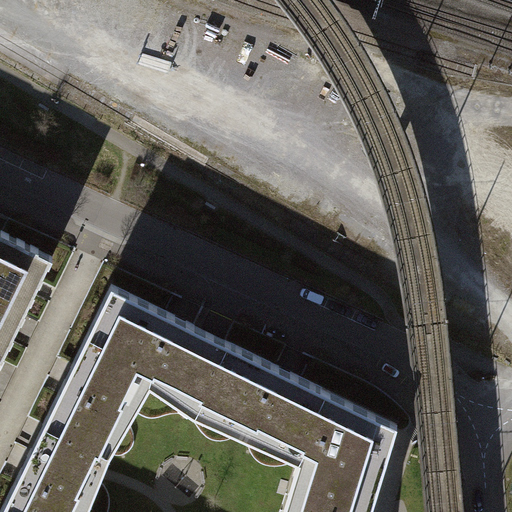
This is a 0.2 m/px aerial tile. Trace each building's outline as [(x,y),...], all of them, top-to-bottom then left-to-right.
[(0,230),(0,358),(2,359),(17,327),(53,256),(0,230)] [(184,319),(112,284),(85,339),(140,367),(198,395),(225,339),(184,319)] [(100,449),(140,367),(85,339),(66,378),(44,422),(100,449)] [(198,395),(302,445),(321,386),(297,374),(225,339),(198,395)] [(281,511),(370,511),(376,494),(398,423),(321,386),(302,445),(281,511)] [(69,511),(91,467),(100,449),(44,422),(35,440),(23,465),(3,505),(17,511),(69,511)]
